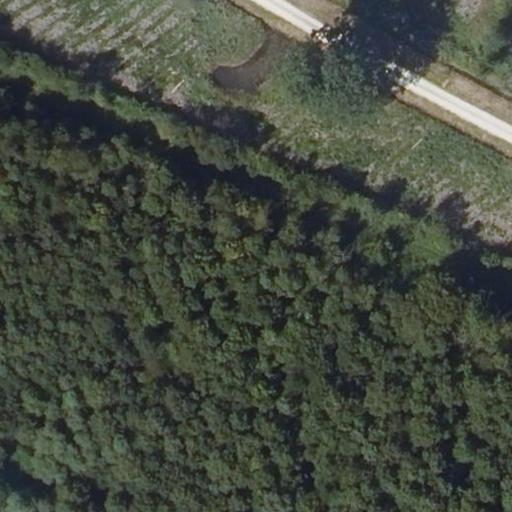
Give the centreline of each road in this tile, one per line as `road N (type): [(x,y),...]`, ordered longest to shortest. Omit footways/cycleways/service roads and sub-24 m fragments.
road 1 (track): [(511,289),(0,68)]
road 2 (track): [(325,0),(511,105)]
